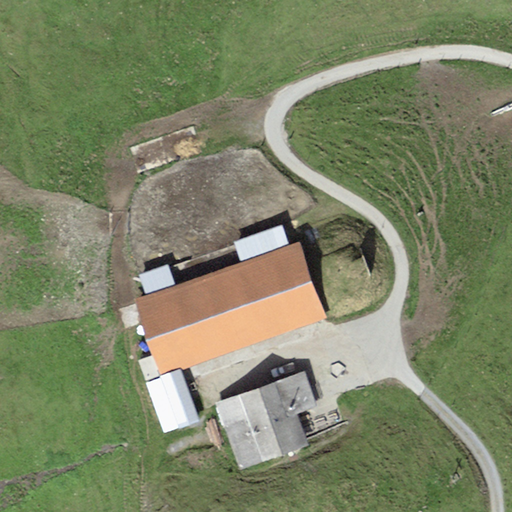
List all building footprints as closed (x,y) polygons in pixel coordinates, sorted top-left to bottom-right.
[(284,227),(236,245),(242,261),(290,243),(284,227)] [(310,251),(137,305),(158,371),(330,316),(310,251)] [(146,293),(176,285),(171,267),(141,276),(146,293)] [(188,375),(165,383),(182,433),(205,425),(188,375)] [(245,421),(226,427),(239,469),(306,449),(296,416),(320,409),(310,376),(238,399),(245,421)]
